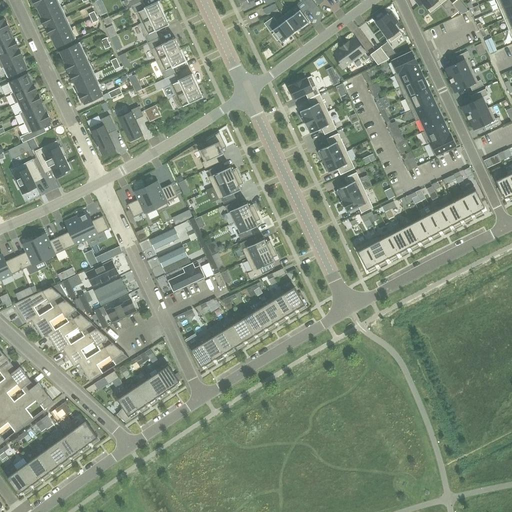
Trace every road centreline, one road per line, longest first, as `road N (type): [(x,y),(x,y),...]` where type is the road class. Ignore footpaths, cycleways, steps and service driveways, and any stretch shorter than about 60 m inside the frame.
road 1 (residential): [(398,0),(507,227)]
road 2 (unclassified): [(246,94),(347,309)]
road 3 (residential): [(205,395),(101,182)]
road 4 (residential): [(101,182),(12,0)]
road 5 (residential): [(347,309),(507,227)]
road 6 (residential): [(0,329),(130,444)]
road 7 (residential): [(246,94),(101,182)]
road 8 (residential): [(205,395),(347,309)]
road 9 (residential): [(373,0),(246,94)]
